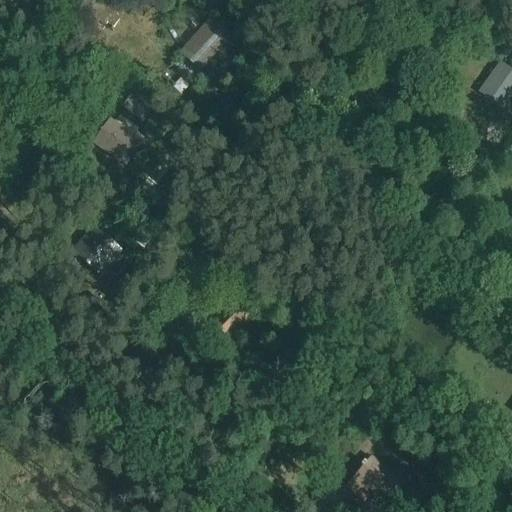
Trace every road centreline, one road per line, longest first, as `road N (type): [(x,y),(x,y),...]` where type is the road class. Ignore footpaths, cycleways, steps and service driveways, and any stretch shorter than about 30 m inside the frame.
road 1 (residential): [(267,121),(58,374)]
road 2 (residential): [(267,121),(511,299)]
road 3 (track): [(216,511),(0,324)]
road 4 (residential): [(368,0),(267,121)]
